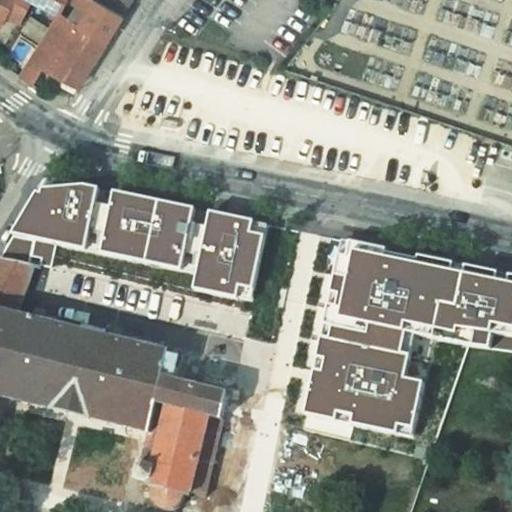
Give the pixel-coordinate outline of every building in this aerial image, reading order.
[(0,0),(0,23),(2,25),(7,15),(21,22),(32,0),(0,0)] [(37,0),(56,9),(63,13),(69,0),(37,0)] [(125,15),(104,3),(98,0),(70,0),(78,5),(70,18),(80,24),(81,25),(109,41),(125,15)] [(135,0),(105,0),(104,3),(125,15),(135,0)] [(63,13),(56,9),(51,16),(58,20),(22,76),(35,85),(45,67),(66,78),(81,86),(109,41),(81,25),(80,24),(70,18),(63,13)] [(81,86),(66,78),(62,86),(76,93),(81,86)] [(182,123),(163,118),(161,128),(180,132),(182,123)] [(4,263),(4,262),(34,268),(135,287),(151,290),(155,271),(11,242),(0,259),(1,263),(4,263)] [(4,263),(1,263),(0,265),(0,288),(8,294),(3,313),(17,316),(33,276),(34,268),(4,262),(4,263)] [(135,287),(34,268),(33,276),(54,282),(57,273),(73,277),(70,287),(149,312),(145,330),(226,350),(227,347),(246,352),(257,312),(151,290),(135,287)] [(73,277),(57,273),(54,282),(70,287),(73,277)] [(186,357),(17,316),(3,313),(8,294),(0,288),(0,381),(167,423),(156,468),(143,464),(142,464),(137,481),(152,484),(151,488),(156,489),(155,495),(155,496),(155,500),(156,501),(156,503),(158,505),(159,507),(160,508),(163,510),(164,511),(167,511),(169,511),(171,511),(172,511),(173,511),(175,511),(176,511),(177,510),(180,509),(182,507),(184,505),(185,502),(187,497),(191,498),(192,494),(207,497),(211,481),(210,480),(230,397),(179,384),(186,357)] [(0,381),(0,397),(150,435),(143,464),(156,468),(167,423),(0,381)] [(243,420),(235,455),(299,470),(300,465),(314,468),(322,439),(307,435),(307,436),(243,420)]
